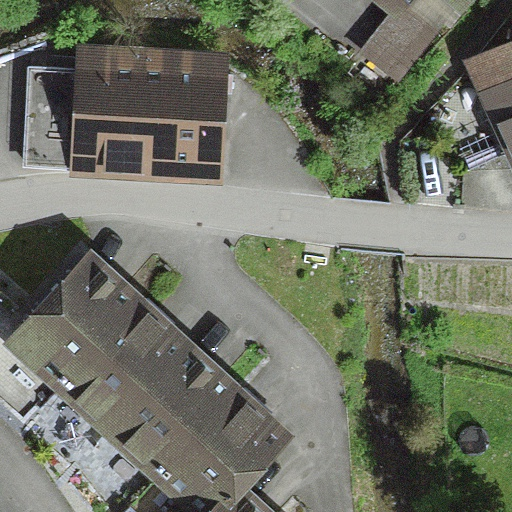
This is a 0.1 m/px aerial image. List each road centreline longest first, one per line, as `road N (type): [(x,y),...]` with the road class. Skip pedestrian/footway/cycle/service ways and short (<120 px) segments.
road 1 (unclassified): [(315,225),(64,196),(0,208)]
road 2 (residential): [(511,234),(315,225)]
